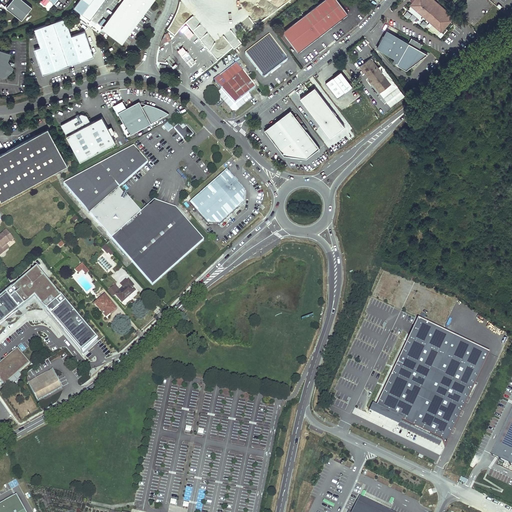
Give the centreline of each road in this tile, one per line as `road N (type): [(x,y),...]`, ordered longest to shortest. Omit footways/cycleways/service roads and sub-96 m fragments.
road 1 (primary): [(0,443),(89,390),(169,316)]
road 2 (unclassified): [(390,0),(229,135)]
road 3 (unclassified): [(450,486),(327,429),(302,407)]
road 4 (primary): [(169,316),(248,253),(295,230)]
road 5 (primary): [(279,210),(169,316)]
road 6 (unclassified): [(145,76),(117,76),(0,110)]
road 7 (primary): [(511,26),(407,110)]
